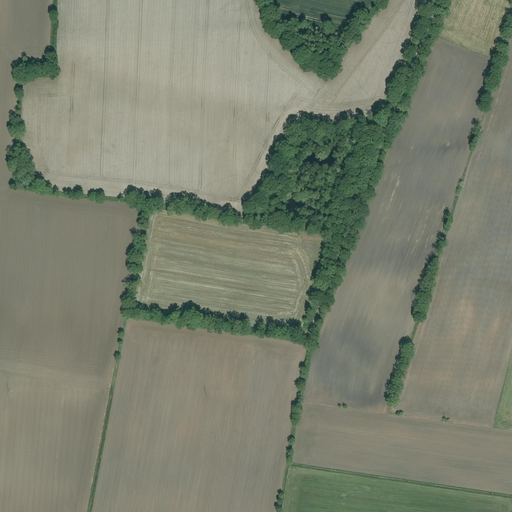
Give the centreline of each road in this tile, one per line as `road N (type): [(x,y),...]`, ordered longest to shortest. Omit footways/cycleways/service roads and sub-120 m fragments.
road 1 (track): [(389,124),(306,343)]
road 2 (track): [(439,0),(389,124),(335,123)]
